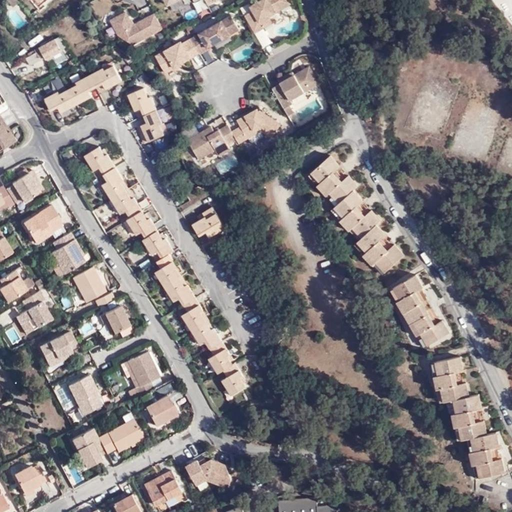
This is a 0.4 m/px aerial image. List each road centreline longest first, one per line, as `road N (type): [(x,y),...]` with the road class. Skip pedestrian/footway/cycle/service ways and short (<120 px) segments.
road 1 (residential): [(316,0),(357,134),(464,310),(511,414)]
road 2 (unclassified): [(44,144),(111,122),(251,349)]
road 3 (residential): [(44,144),(158,330)]
road 4 (residential): [(201,426),(48,511)]
